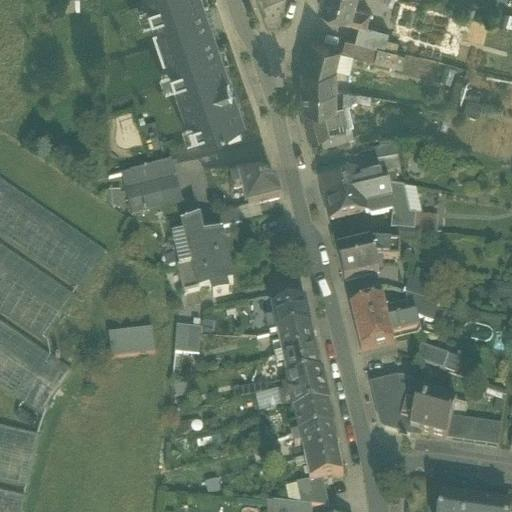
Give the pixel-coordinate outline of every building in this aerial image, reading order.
[(80,0),(63,1),(64,10),(80,10),(80,0)] [(201,0),(146,0),(156,27),(153,29),(163,59),(167,58),(189,120),(193,119),(198,136),(243,120),(201,0)] [(352,7),(354,0),(320,0),(319,5),(345,12),(343,20),(359,24),(365,26),(369,12),(352,7)] [(511,28),(511,15),(502,12),(498,26),(511,29),(511,28)] [(359,24),(355,42),(366,45),(378,48),(384,49),(388,32),(365,26),(359,24)] [(363,57),(366,45),(355,42),(345,39),(343,50),(342,52),(353,55),(363,57)] [(310,41),(302,69),(324,70),(324,66),(329,46),(310,41)] [(363,57),(375,60),(378,48),(366,45),(363,57)] [(343,50),(329,46),(324,66),(324,70),(336,70),(340,51),(342,52),(343,50)] [(378,48),(375,60),(375,61),(394,66),(397,53),(384,49),(378,48)] [(340,51),(336,70),(348,73),(353,55),(342,52),(340,51)] [(454,70),(444,67),(441,81),(450,84),(454,70)] [(336,70),(324,70),(302,69),(302,89),(336,90),(336,70)] [(336,108),(336,90),(302,89),(302,109),(309,138),(321,135),(328,133),(328,130),(324,113),(324,110),(336,110),(336,108)] [(480,91),(469,89),(463,112),(479,116),(482,101),(478,100),(480,91)] [(372,96),(342,91),(342,106),(345,106),(356,106),(357,102),(370,105),(372,96)] [(336,108),(336,110),(338,110),(341,127),(345,127),(350,126),(345,106),(336,108)] [(338,110),(336,110),(324,110),(324,113),(328,130),(341,127),(338,110)] [(321,135),(323,145),(348,139),(345,127),(341,127),(328,130),(328,133),(321,135)] [(378,138),(379,151),(387,149),(394,149),(393,137),(378,138)] [(376,153),(377,164),(398,160),(396,149),(376,153)] [(398,160),(377,164),(380,176),(386,175),(394,173),(400,172),(398,160)] [(134,191),(138,190),(175,181),(171,164),(135,173),(129,175),(134,191)] [(240,177),(248,209),(259,206),(279,201),(272,169),(240,177)] [(325,203),(362,194),(359,182),(359,179),(358,179),(357,173),(320,182),(325,203)] [(397,186),(394,173),(386,175),(386,176),(388,187),(397,186)] [(134,191),(129,175),(121,177),(131,218),(144,215),(138,190),(134,191)] [(386,176),(359,182),(362,194),(389,188),(388,187),(386,176)] [(176,180),(175,181),(138,190),(144,215),(182,206),(176,180)] [(0,237),(82,294),(108,256),(0,181),(0,237)] [(404,190),(389,188),(362,194),(325,203),(330,223),(365,215),(372,218),(392,214),(393,219),(397,220),(410,217),(404,192),(404,190)] [(415,192),(404,192),(410,217),(416,217),(421,218),(415,192)] [(248,209),(239,211),(242,225),(263,220),(259,206),(248,209)] [(217,217),(221,231),(242,225),(239,211),(217,217)] [(391,232),(414,234),(416,217),(410,217),(397,220),(393,219),(392,219),(391,232)] [(414,234),(433,235),(435,220),(421,218),(416,217),(414,234)] [(184,227),(186,238),(190,253),(202,250),(201,242),(204,241),(199,223),(184,227)] [(416,234),(414,234),(391,232),(388,232),(387,247),(400,248),(415,248),(416,234)] [(179,273),(194,269),(190,253),(186,238),(171,242),(179,273)] [(201,242),(202,250),(221,246),(219,238),(204,241),(201,242)] [(223,245),(221,246),(202,250),(190,253),(194,269),(210,265),(213,277),(230,273),(223,245)] [(337,255),(344,284),(379,275),(375,261),(372,246),(337,255)] [(375,261),(399,262),(400,248),(387,247),(372,246),(375,261)] [(0,314),(46,346),(78,301),(0,247),(0,314)] [(200,294),(211,291),(233,286),(230,273),(213,277),(210,265),(194,269),(200,294)] [(194,269),(179,273),(185,298),(200,294),(194,269)] [(406,298),(437,306),(443,283),(434,281),(432,291),(410,285),(406,298)] [(511,298),(511,287),(493,284),(490,302),(511,305),(511,298)] [(235,294),(233,286),(211,291),(213,299),(235,294)] [(417,319),(431,325),(437,306),(406,298),(405,310),(407,309),(411,321),(417,319)] [(351,311),(356,332),(388,325),(385,314),(383,303),(351,311)] [(275,323),(278,337),(310,329),(304,306),(273,313),(275,323)] [(385,314),(388,325),(391,326),(411,321),(407,309),(405,310),(385,314)] [(417,319),(411,321),(391,326),(388,325),(391,339),(420,332),(417,319)] [(278,337),(275,323),(266,325),(269,339),(278,337)] [(0,390),(41,419),(72,374),(0,324),(0,390)] [(391,339),(388,325),(356,332),(361,354),(393,346),(391,339)] [(281,349),(284,360),(315,353),(310,332),(310,329),(278,337),(281,349)] [(175,355),(187,356),(189,331),(177,330),(175,355)] [(193,332),(189,331),(187,356),(199,357),(201,336),(193,335),(193,332)] [(391,339),(393,346),(417,341),(420,335),(420,332),(391,339)] [(111,346),(116,368),(156,359),(152,337),(111,346)] [(284,360),(281,349),(272,350),(275,362),(284,360)] [(428,368),(443,374),(448,359),(421,349),(416,364),(428,368)] [(284,360),(289,383),(320,376),(315,353),(284,360)] [(448,359),(443,374),(455,378),(460,363),(448,359)] [(289,383),(296,416),(327,409),(329,409),(322,376),(320,376),(289,383)] [(411,433),(446,443),(452,421),(457,405),(420,395),(419,395),(409,392),(401,394),(398,381),(374,386),(385,431),(410,438),(411,433)] [(266,384),(237,389),(238,399),(268,395),(266,384)] [(505,396),(487,389),(483,398),(496,402),(493,416),(502,418),(505,396)] [(261,413),(283,407),(279,392),(257,398),(261,413)] [(296,416),(302,439),(333,433),(327,409),(296,416)] [(446,443),(498,451),(501,428),(452,421),(446,443)] [(0,485),(27,491),(39,438),(0,429),(0,485)] [(302,439),(307,463),(338,456),(337,452),(333,433),(302,439)] [(338,456),(307,463),(311,481),(312,486),(324,484),(343,479),(338,456)] [(298,484),(303,507),(311,508),(331,510),(324,484),(312,486),(311,481),(298,484)] [(0,511),(22,511),(25,499),(0,493),(0,511)] [(511,511),(441,502),(439,511),(511,511)]
